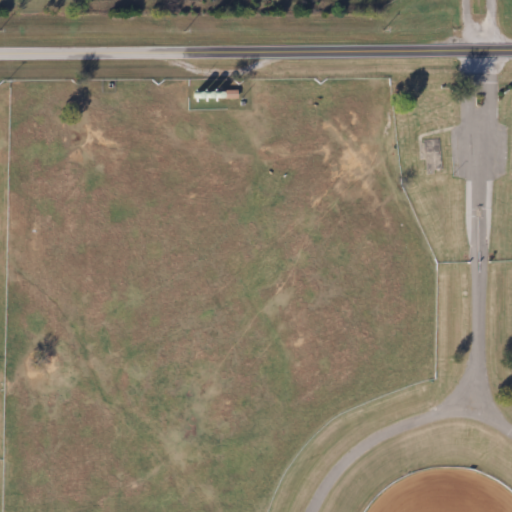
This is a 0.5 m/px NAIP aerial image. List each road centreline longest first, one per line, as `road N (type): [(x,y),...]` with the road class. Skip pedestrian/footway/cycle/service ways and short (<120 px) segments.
road 1 (tertiary): [(0,51),(511,48)]
road 2 (residential): [(484,49),(465,410)]
road 3 (residential): [(511,431),(465,410),(423,419),(360,452),(314,511)]
